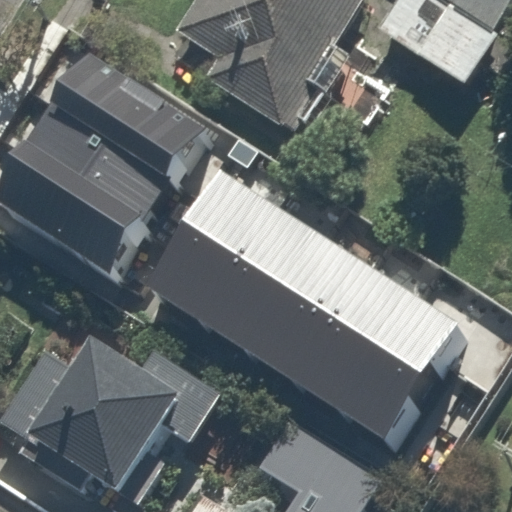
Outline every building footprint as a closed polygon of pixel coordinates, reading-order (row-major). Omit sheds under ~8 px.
[(191,0),(172,32),(210,58),(199,79),(291,135),(372,0),(191,0)] [(511,0),(407,0),(387,31),(466,84),(511,13),(511,0)] [(337,268),(204,183),(194,199),(147,169),(100,243),(147,273),(137,289),(269,373),(337,268)] [(142,371),(62,325),(0,430),(0,434),(114,501),(160,423),(194,444),(226,391),(156,348),(142,371)] [(218,511),(198,500),(190,511),(218,511)]
